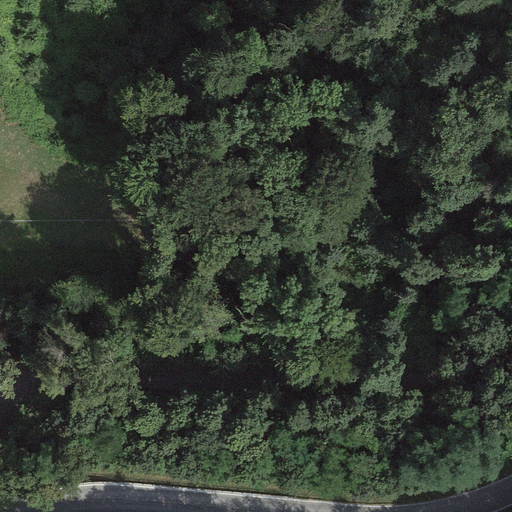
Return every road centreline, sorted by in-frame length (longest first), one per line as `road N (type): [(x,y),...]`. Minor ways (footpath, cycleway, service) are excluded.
road 1 (track): [(511,354),(434,378),(381,383),(149,387)]
road 2 (tertiary): [(21,511),(90,495),(309,511)]
road 3 (residential): [(149,387),(0,387)]
